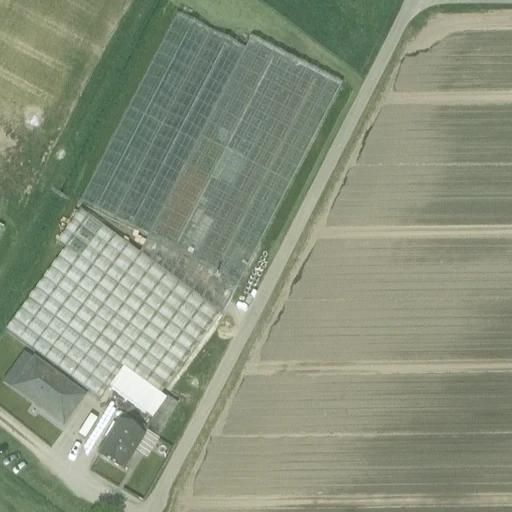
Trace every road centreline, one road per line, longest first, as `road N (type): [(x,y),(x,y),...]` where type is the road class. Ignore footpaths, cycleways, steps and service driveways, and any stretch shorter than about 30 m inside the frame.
road 1 (residential): [(410,1),(211,411),(153,511)]
road 2 (track): [(123,511),(0,420)]
